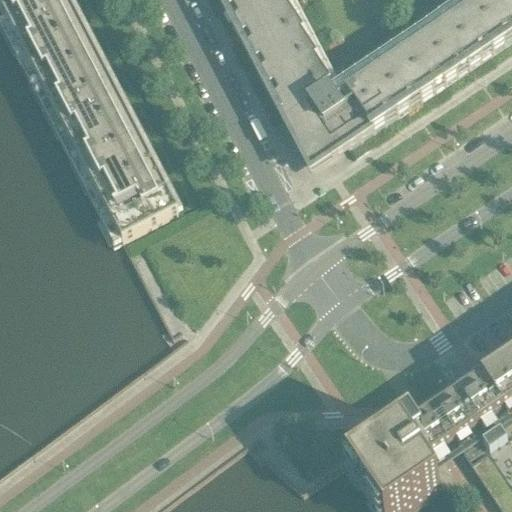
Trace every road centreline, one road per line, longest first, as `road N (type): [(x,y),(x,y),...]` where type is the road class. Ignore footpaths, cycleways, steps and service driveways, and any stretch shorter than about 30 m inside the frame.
road 1 (tertiary): [(314,268),(199,384),(31,511)]
road 2 (tertiary): [(99,511),(264,386),(342,307)]
road 3 (residential): [(169,0),(314,268)]
road 4 (tertiary): [(511,137),(314,268)]
road 5 (residential): [(342,307),(370,346),(400,357),(423,355),(511,297)]
road 6 (tertiary): [(342,307),(511,191)]
